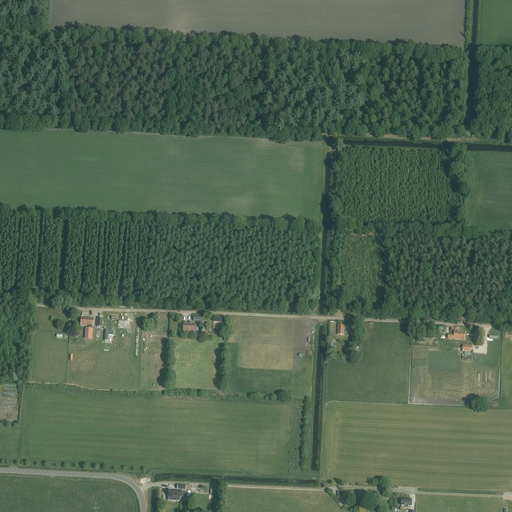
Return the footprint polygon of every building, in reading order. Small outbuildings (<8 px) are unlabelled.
[(80,326),(88,327),(87,339),(92,339),(93,329),(92,329),(92,327),(93,327),(94,318),(81,317),(80,326)] [(183,332),(195,333),(195,324),(183,323),(183,332)] [(355,336),(355,325),(344,325),(344,326),(338,326),(338,335),(344,335),(344,330),(351,330),(351,336),(355,336)] [(448,339),(450,336),(463,341),(464,337),(451,332),(448,339)] [(168,497),(169,497),(169,499),(175,499),(175,497),(179,497),(180,490),(185,490),(185,485),(177,485),(177,490),(168,490),(168,497)] [(353,498),(353,492),(343,492),(343,497),(344,497),(344,500),(346,501),(346,498),(353,498)] [(358,493),(358,501),(373,502),(373,494),(358,493)]
